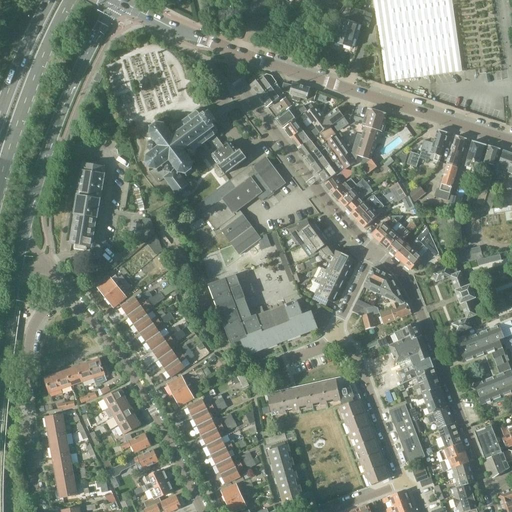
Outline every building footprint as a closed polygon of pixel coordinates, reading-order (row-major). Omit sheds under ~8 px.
[(462,71),(451,0),(373,0),(385,82),(462,71)] [(373,14),(356,9),(351,7),(347,20),(341,18),(333,43),(352,49),(359,25),(369,27),(373,14)] [(126,41),(123,36),(117,40),(120,45),(126,41)] [(95,78),(94,80),(100,83),(103,76),(102,76),(98,74),(96,78),(95,78)] [(251,86),(258,96),(276,83),(272,76),(266,74),(266,75),(263,77),(251,86)] [(282,91),(276,83),(258,96),(267,107),(284,94),(282,91)] [(284,84),(282,91),(290,93),(289,95),(293,96),(292,100),(299,102),(300,98),(307,100),(310,88),(293,83),(292,86),(284,84)] [(291,106),(285,98),(281,101),(287,109),(291,106)] [(305,113),(308,112),(303,106),(298,109),(299,110),(294,113),(291,108),(276,119),(283,129),(300,118),(305,113)] [(314,107),(308,112),(305,113),(308,118),(319,133),(320,134),(330,127),(344,117),(338,109),(323,119),(314,107)] [(208,143),(209,142),(216,137),(216,136),(215,135),(217,134),(216,133),(218,134),(218,133),(217,133),(217,131),(219,130),(219,129),(218,129),(216,127),(217,126),(216,125),(215,126),(214,124),(216,122),(216,123),(217,122),(218,121),(217,120),(216,120),(211,114),(212,114),(211,113),(210,113),(209,113),(209,114),(207,116),(205,114),(206,113),(205,112),(204,113),(204,112),(203,112),(202,110),(202,109),(201,109),(200,110),(199,110),(199,109),(198,109),(198,111),(197,111),(196,110),(195,111),(196,112),(190,116),(189,114),(188,115),(189,117),(184,122),(182,120),(181,120),(183,122),(178,126),(177,125),(177,126),(172,125),(171,124),(171,125),(167,128),(164,124),(165,122),(164,122),(163,124),(157,123),(157,121),(156,121),(156,123),(155,122),(154,122),(154,123),(151,124),(150,124),(151,125),(151,127),(149,126),(148,126),(150,128),(149,134),(147,134),(148,136),(150,135),(153,140),(149,141),(147,141),(147,142),(148,143),(147,148),(146,148),(146,150),(148,149),(151,153),(147,156),(144,155),(144,156),(146,157),(145,163),(143,164),(143,165),(146,164),(150,169),(149,171),(150,172),(158,182),(164,178),(176,194),(188,185),(180,174),(185,174),(185,177),(187,177),(187,175),(189,175),(188,176),(189,176),(190,175),(191,174),(192,174),(192,173),(191,173),(192,171),(194,171),(194,170),(192,170),(193,164),(195,164),(195,163),(193,162),(189,158),(194,156),(195,156),(195,155),(194,155),(195,150),(197,150),(196,149),(200,146),(202,148),(203,147),(202,145),(207,141),(208,143)] [(363,158),(369,141),(373,129),(371,128),(376,111),(368,109),(365,120),(364,119),(362,124),(363,124),(362,130),(364,131),(356,156),(363,158)] [(371,160),(376,143),(379,131),(382,132),(382,131),(384,131),(385,126),(384,126),(387,115),(376,111),(371,128),(373,129),(369,141),(363,158),(371,160)] [(300,118),(283,129),(291,139),(303,130),(299,125),(308,118),(305,113),(300,118)] [(330,127),(320,134),(327,143),(332,150),(346,169),(350,167),(353,171),(357,168),(354,163),(355,163),(330,127)] [(303,130),(291,139),(298,149),(310,140),(303,130)] [(429,159),(439,162),(448,134),(438,131),(435,139),(432,138),(431,143),(424,141),(420,155),(411,152),(407,165),(417,168),(419,158),(429,161),(429,159)] [(298,149),(305,158),(327,143),(320,134),(319,133),(315,136),(319,141),(314,145),(311,141),(311,142),(310,140),(298,149)] [(452,151),(449,159),(448,159),(447,164),(448,164),(447,166),(445,169),(446,170),(440,189),(439,188),(437,189),(435,196),(448,201),(458,168),(467,139),(456,136),(454,145),(452,145),(451,150),(452,151)] [(223,147),(216,137),(209,142),(214,148),(209,152),(219,166),(219,167),(225,175),(247,159),(240,150),(238,152),(230,142),(223,147)] [(479,171),(487,145),(472,141),(465,166),(479,171)] [(305,158),(311,166),(324,157),(320,153),(325,149),(328,154),(332,151),(332,150),(327,143),(305,158)] [(488,190),(500,150),(488,146),(482,168),(487,170),(477,203),(483,205),(488,190)] [(328,154),(334,162),(338,160),(332,151),(328,154)] [(507,176),(508,173),(511,161),(511,153),(503,151),(496,172),(507,176)] [(311,166),(317,174),(330,165),(324,157),(311,166)] [(390,157),(383,163),(386,168),(394,162),(390,157)] [(233,186),(229,189),(216,199),(219,202),(203,214),(216,231),(220,228),(240,255),(261,239),(242,215),(241,216),(239,213),(238,210),(257,196),(261,201),(285,184),(266,158),(253,167),(252,165),(230,181),(233,186)] [(360,168),(368,174),(379,165),(374,158),(360,168)] [(82,171),(81,177),(75,214),(76,214),(71,243),(75,244),(75,249),(86,251),(87,246),(91,247),(96,217),(97,217),(104,175),(102,175),(103,168),(85,164),(84,172),(82,171)] [(332,168),(330,165),(317,174),(324,183),(337,172),(333,167),(332,168)] [(345,170),(341,173),(346,179),(355,171),(353,171),(345,170)] [(344,181),(346,179),(341,173),(338,175),(325,185),(330,191),(344,181)] [(332,194),(339,201),(358,183),(355,180),(349,186),(345,182),(332,194)] [(360,182),(358,183),(339,201),(345,208),(366,189),(360,182)] [(409,195),(403,186),(398,189),(404,198),(409,195)] [(415,201),(425,193),(419,186),(408,194),(415,201)] [(367,189),(366,189),(345,208),(351,215),(364,203),(361,200),(366,195),(373,192),(370,187),(367,189)] [(139,188),(138,188),(137,188),(133,189),(135,197),(138,207),(139,209),(144,207),(139,188)] [(491,209),(492,207),(496,192),(488,190),(483,205),(482,210),(488,209),(491,209)] [(447,208),(458,211),(462,198),(451,195),(447,208)] [(408,211),(414,208),(415,208),(408,196),(402,199),(408,211)] [(351,215),(357,221),(373,207),(374,206),(371,203),(373,201),(369,198),(364,203),(351,215)] [(506,221),(511,219),(511,207),(511,205),(491,209),(488,209),(489,215),(505,212),(506,221)] [(377,210),(373,207),(357,221),(364,229),(383,211),(381,208),(377,210)] [(461,240),(459,215),(459,214),(448,215),(450,241),(461,240)] [(446,215),(437,216),(439,241),(448,240),(446,215)] [(380,243),(391,230),(404,216),(393,216),(393,221),(387,227),(383,223),(382,224),(381,223),(377,227),(379,228),(372,236),(380,243)] [(144,227),(148,237),(154,235),(150,218),(142,221),(143,224),(131,222),(127,245),(139,247),(143,228),(144,227)] [(298,234),(306,244),(322,232),(314,222),(304,230),(303,229),(303,228),(301,222),(288,227),(290,233),(296,231),(299,234),(298,234)] [(406,229),(388,250),(395,256),(407,244),(403,240),(416,225),(412,222),(406,229)] [(388,250),(406,229),(402,226),(395,233),(391,230),(380,243),(388,250)] [(317,251),(321,256),(332,247),(329,242),(322,232),(306,244),(313,254),(317,251)] [(395,256),(403,263),(429,234),(429,233),(426,237),(422,234),(410,247),(407,244),(395,256)] [(163,249),(160,241),(159,239),(158,236),(157,234),(146,243),(156,255),(163,249)] [(432,239),(429,234),(403,263),(411,270),(418,263),(419,264),(422,260),(421,259),(422,258),(418,254),(432,239)] [(460,264),(483,258),(480,246),(449,255),(451,260),(459,258),(460,264)] [(331,262),(327,270),(345,279),(354,260),(336,251),(336,252),(332,247),(321,256),(323,258),(331,262)] [(448,266),(452,276),(461,272),(460,271),(458,272),(454,263),(448,266)] [(431,276),(432,278),(434,277),(436,282),(451,276),(452,276),(448,266),(448,265),(431,272),(428,273),(430,277),(431,276)] [(316,279),(321,282),(339,290),(345,279),(327,270),(321,268),(316,279)] [(384,297),(396,302),(401,305),(405,303),(391,277),(372,268),(369,275),(363,287),(380,295),(378,297),(374,295),(367,311),(371,313),(376,302),(379,304),(381,301),(382,302),(384,297)] [(161,292),(159,293),(128,315),(134,324),(148,314),(144,310),(149,306),(148,304),(150,302),(153,306),(157,303),(157,302),(164,297),(164,296),(173,290),(176,295),(179,294),(172,277),(170,271),(166,272),(171,285),(167,288),(161,292)] [(466,287),(464,281),(461,272),(452,276),(451,276),(456,290),(466,287)] [(300,273),(294,276),(297,283),(303,281),(300,273)] [(118,278),(122,284),(126,281),(122,275),(118,278)] [(98,288),(106,298),(119,287),(111,277),(98,288)] [(302,316),(296,301),(285,305),(285,306),(281,307),(264,313),(262,307),(248,312),(243,298),(244,298),(240,287),(239,288),(235,277),(211,286),(232,344),(242,340),(247,355),(317,328),(311,313),(302,316)] [(466,287),(471,285),(475,283),(473,277),(464,281),(466,287)] [(333,302),(339,290),(321,282),(316,279),(311,281),(313,285),(318,288),(315,293),(316,294),(313,299),(326,306),(328,300),(333,302)] [(126,281),(122,284),(127,289),(131,287),(126,281)] [(462,305),(472,301),(476,299),(471,285),(466,287),(456,290),(455,291),(460,304),(461,304),(462,305)] [(127,297),(119,287),(106,298),(114,308),(127,297)] [(121,307),(128,315),(159,293),(155,288),(145,294),(146,297),(139,302),(135,297),(121,307)] [(472,301),(462,305),(467,318),(477,315),(472,301)] [(383,325),(411,313),(407,303),(405,303),(401,305),(396,302),(391,304),(392,307),(379,312),(383,325)] [(352,311),(362,316),(365,310),(360,307),(355,305),(352,311)] [(151,319),(148,314),(134,324),(140,333),(165,315),(162,309),(156,313),(157,315),(151,319)] [(166,315),(165,315),(140,333),(146,341),(160,332),(156,326),(161,323),(159,320),(161,318),(165,324),(173,318),(169,313),(166,315)] [(362,316),(366,330),(368,329),(376,327),(374,320),(372,315),(362,316)] [(451,332),(452,335),(455,334),(455,335),(472,328),(470,323),(472,322),(471,318),(477,315),(467,318),(452,324),(454,329),(452,330),(453,332),(451,332)] [(403,334),(405,338),(410,336),(412,340),(421,336),(416,323),(398,331),(400,336),(403,334)] [(473,352),(475,358),(476,358),(475,357),(485,353),(486,354),(486,353),(491,351),(494,361),(490,362),(493,368),(497,366),(500,375),(495,377),(495,376),(494,377),(497,382),(487,386),(484,381),(485,383),(475,387),(474,387),(476,391),(477,391),(480,398),(479,399),(481,405),(511,393),(511,371),(508,362),(510,361),(508,355),(506,356),(500,341),(504,339),(499,325),(456,342),(459,349),(460,348),(463,355),(462,356),(464,361),(464,360),(463,356),(473,352)] [(178,333),(174,335),(178,341),(186,336),(182,330),(178,333)] [(163,337),(160,332),(146,341),(152,350),(171,337),(168,333),(163,337)] [(397,364),(398,363),(414,355),(415,356),(427,350),(421,336),(412,340),(410,336),(405,338),(389,346),(394,356),(393,358),(394,359),(395,360),(397,364)] [(174,341),(171,337),(152,350),(159,360),(173,350),(169,344),(174,341)] [(381,350),(389,346),(385,337),(377,340),(381,350)] [(176,355),(173,350),(159,360),(165,368),(190,350),(193,348),(189,342),(182,347),(185,352),(182,354),(181,352),(176,355)] [(194,356),(190,350),(165,368),(171,377),(185,368),(181,362),(186,359),(185,357),(188,355),(190,359),(194,356)] [(403,384),(416,378),(416,377),(426,373),(425,371),(433,368),(427,350),(415,356),(414,355),(398,363),(401,370),(398,371),(403,384)] [(99,359),(88,363),(94,379),(105,375),(99,359)] [(94,379),(88,363),(77,367),(83,382),(94,379)] [(67,371),(72,386),(83,382),(77,367),(67,371)] [(416,378),(419,384),(437,378),(433,368),(425,371),(426,373),(416,377),(416,378)] [(61,390),(72,386),(67,371),(56,374),(61,390)] [(51,397),(62,393),(63,393),(61,390),(56,374),(45,378),(50,394),(51,397)] [(243,389),(249,386),(244,375),(238,378),(243,389)] [(182,376),(167,384),(174,395),(188,387),(182,376)] [(421,389),(422,394),(440,388),(437,378),(419,384),(413,386),(415,391),(421,389)] [(359,401),(358,400),(351,403),(350,400),(353,399),(354,398),(354,397),(354,396),(351,387),(350,387),(350,386),(349,386),(348,386),(343,387),(342,387),(342,388),(341,388),(341,389),(341,390),(339,390),(336,380),(336,381),(336,383),(331,384),(330,382),(322,384),(323,386),(317,387),(316,385),(308,387),(309,389),(303,390),(303,388),(295,390),(295,392),(290,393),(289,391),(281,393),(282,395),(276,396),(275,394),(267,396),(271,413),(279,412),(279,414),(286,413),(286,410),(292,409),(293,411),(300,410),(299,407),(306,406),(307,408),(313,407),(313,404),(320,403),(320,405),(327,404),(326,401),(333,400),(334,402),(340,401),(342,406),(339,407),(341,414),(344,413),(347,419),(344,420),(346,427),(349,426),(352,432),(349,433),(351,440),(354,439),(357,445),(354,446),(356,453),(359,452),(362,459),(359,460),(361,466),(364,465),(366,472),(364,473),(366,479),(369,478),(372,485),(369,486),(389,479),(386,471),(383,472),(381,467),(384,466),(381,458),(378,459),(376,454),(379,453),(376,445),(373,446),(371,441),(374,440),(371,432),(368,433),(366,428),(369,427),(366,419),(363,420),(361,414),(364,414),(361,406),(358,407),(356,401),(359,401)] [(103,395),(110,391),(107,386),(101,389),(103,395)] [(188,387),(174,395),(180,406),(194,399),(188,387)] [(424,399),(426,403),(444,396),(440,388),(422,394),(417,396),(418,401),(424,399)] [(120,389),(104,398),(109,408),(125,399),(120,389)] [(94,392),(87,395),(89,400),(96,397),(94,392)] [(89,400),(87,395),(80,398),(82,403),(89,400)] [(216,404),(224,400),(222,396),(218,398),(217,396),(212,398),(215,404),(216,404)] [(444,396),(426,403),(420,405),(421,409),(427,407),(430,414),(432,413),(448,407),(444,396)] [(130,408),(125,399),(109,408),(114,417),(130,408)] [(187,407),(192,416),(213,406),(210,401),(205,404),(203,399),(187,407)] [(224,400),(216,404),(219,411),(227,407),(224,400)] [(411,420),(410,416),(408,411),(405,405),(389,411),(409,463),(425,457),(423,450),(417,434),(411,420)] [(215,410),(213,406),(192,416),(197,426),(212,418),(209,413),(215,410)] [(432,413),(439,429),(454,423),(448,407),(432,413)] [(114,417),(119,426),(135,417),(130,408),(114,417)] [(45,417),(47,428),(64,425),(62,414),(45,417)] [(226,424),(234,420),(231,414),(222,418),(226,424)] [(135,417),(119,426),(124,435),(140,426),(135,417)] [(197,426),(202,435),(222,425),(220,421),(214,424),(212,418),(197,426)] [(415,419),(411,420),(417,434),(422,432),(418,421),(416,421),(415,419)] [(234,420),(226,424),(229,431),(237,426),(234,420)] [(438,429),(445,449),(462,443),(454,423),(439,429),(438,429)] [(508,434),(501,437),(506,448),(511,445),(511,424),(506,428),(508,434)] [(47,428),(49,438),(66,435),(64,425),(47,428)] [(224,429),(222,425),(202,435),(206,445),(221,438),(218,432),(224,429)] [(503,453),(502,453),(491,426),(474,432),(481,449),(484,458),(489,456),(490,458),(503,453)] [(505,427),(498,430),(501,437),(508,434),(505,427)] [(251,436),(248,429),(240,433),(243,439),(251,436)] [(267,445),(282,441),(287,440),(285,433),(265,439),(267,445)] [(121,445),(113,448),(115,453),(131,446),(135,453),(150,446),(145,434),(121,445)] [(68,445),(66,435),(49,438),(51,448),(68,445)] [(221,438),(206,445),(211,455),(231,445),(229,440),(224,443),(221,438)] [(243,439),(235,443),(238,450),(246,446),(243,439)] [(439,452),(443,462),(465,453),(462,443),(445,449),(439,452)] [(51,448),(53,458),(70,455),(68,445),(51,448)] [(231,445),(211,455),(216,464),(231,457),(229,452),(234,449),(231,445)] [(285,510),(302,506),(305,505),(303,499),(301,500),(299,493),(302,492),(300,486),(297,486),(295,480),(298,479),(296,472),(293,473),(291,466),(294,465),(292,459),(289,459),(287,453),(290,452),(288,445),(268,451),(271,451),(272,456),(270,457),(272,465),(275,464),(276,470),(274,470),(276,478),(278,478),(280,483),(278,484),(280,492),(282,491),(284,497),(281,497),(285,510)] [(431,447),(423,450),(425,457),(433,454),(431,447)] [(110,470),(107,472),(113,487),(114,486),(111,479),(114,477),(119,475),(122,471),(136,464),(136,465),(140,463),(143,469),(159,462),(153,450),(133,459),(133,460),(110,470)] [(511,451),(508,450),(502,453),(503,453),(490,458),(489,456),(484,458),(485,458),(485,459),(492,477),(495,478),(509,469),(507,463),(511,461),(511,451)] [(244,463),(253,459),(249,452),(241,456),(244,463)] [(446,471),(450,470),(469,463),(465,453),(443,462),(446,471)] [(53,458),(54,468),(72,465),(70,455),(53,458)] [(231,457),(216,464),(221,474),(241,464),(239,460),(234,462),(231,457)] [(253,459),(244,463),(248,469),(256,465),(253,459)] [(450,470),(453,479),(472,473),(469,463),(450,470)] [(241,464),(221,474),(226,484),(241,477),(238,471),(243,468),(241,464)] [(73,475),(72,465),(54,468),(56,478),(73,475)] [(414,476),(426,472),(423,465),(411,469),(414,476)] [(169,480),(163,469),(145,477),(147,482),(151,480),(154,487),(169,480)] [(417,483),(420,482),(428,478),(426,472),(414,476),(417,483)] [(453,479),(455,487),(456,488),(469,484),(475,483),(472,473),(453,479)] [(56,478),(58,488),(75,485),(73,475),(56,478)] [(420,482),(422,487),(433,483),(431,477),(428,478),(420,482)] [(159,498),(174,491),(169,480),(154,487),(153,488),(148,490),(152,498),(143,502),(146,509),(161,503),(159,498)] [(243,487),(246,493),(255,489),(252,483),(243,487)] [(227,502),(242,495),(236,484),(221,491),(227,502)] [(450,489),(453,499),(472,493),(469,484),(456,488),(455,487),(450,489)] [(77,495),(75,485),(58,488),(60,498),(77,495)] [(501,504),(511,500),(511,488),(498,495),(501,504)] [(255,489),(246,493),(249,499),(258,496),(255,489)] [(392,508),(409,501),(405,490),(382,499),(384,503),(389,501),(391,507),(392,508)] [(472,493),(453,499),(452,499),(455,508),(454,509),(454,511),(453,511),(466,511),(477,509),(475,502),(476,502),(473,493),(472,493)] [(242,495),(227,502),(230,511),(236,511),(247,507),(242,495)] [(176,496),(161,503),(146,509),(140,511),(160,511),(161,511),(160,510),(162,509),(163,511),(171,511),(181,508),(176,496)] [(129,499),(120,503),(123,510),(132,506),(129,499)] [(511,511),(511,500),(501,504),(503,511),(511,511)] [(391,511),(393,511),(410,511),(413,511),(409,501),(392,508),(391,507),(386,509),(387,511),(391,511)]
